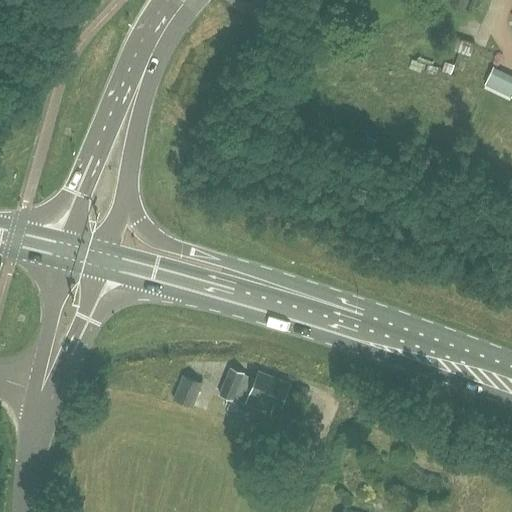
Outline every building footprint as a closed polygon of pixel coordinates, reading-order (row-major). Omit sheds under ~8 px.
[(449,50),(470,56),(474,44),(453,37),(449,50)] [(441,72),(451,75),(454,65),(445,62),(441,72)] [(493,90),(511,97),(511,77),(499,73),(493,90)] [(92,184),(103,188),(114,161),(103,157),(92,184)] [(255,380),(243,375),(244,374),(230,368),(220,395),(233,401),(234,398),(270,413),(273,406),(280,409),(290,385),(259,372),(255,380)] [(193,408),(202,384),(182,375),(173,400),(193,408)] [(346,414),(353,399),(343,395),(337,410),(346,414)]
